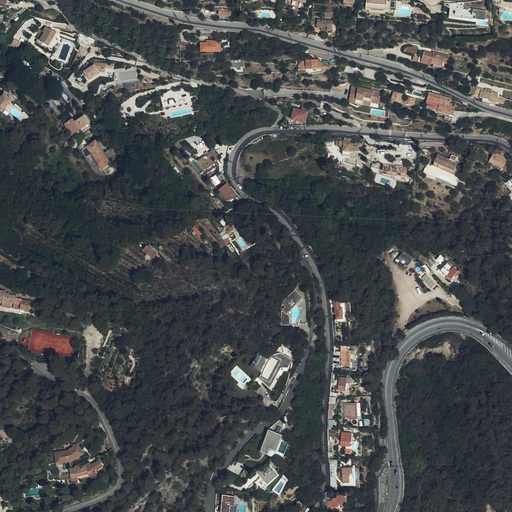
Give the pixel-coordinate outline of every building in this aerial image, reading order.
[(461,9),(449,7),(448,14),(485,19),(487,9),(473,7),(473,9),(461,8),(461,9)] [(326,26),(326,31),(332,31),(331,20),(316,20),(316,28),(321,28),(321,26),(326,26)] [(46,25),(43,29),(43,30),(41,33),(36,40),(42,44),(44,42),(49,45),(57,33),(46,25)] [(93,47),(95,44),(80,39),(79,42),(93,47)] [(221,39),(211,39),(211,42),(206,42),(201,42),(201,50),(222,50),(221,39)] [(423,60),(421,60),(420,65),(432,67),(432,65),(443,68),(444,64),(445,64),(445,63),(446,63),(446,61),(449,62),(450,57),(437,54),(436,56),(434,56),(424,54),(423,60)] [(306,69),(312,69),(312,67),(321,67),(320,62),(320,59),(306,59),(306,60),(301,60),(301,61),(300,61),(300,64),(298,64),(299,70),(306,69)] [(84,73),(89,80),(100,72),(106,73),(107,65),(96,64),(95,64),(94,66),(84,73)] [(188,86),(160,92),(163,108),(191,101),(188,86)] [(355,102),(355,103),(363,104),(363,99),(371,101),(378,102),(380,90),(358,86),(357,89),(351,88),(349,96),(353,97),(356,97),(355,102)] [(427,90),(415,87),(413,92),(414,93),(425,97),(427,90)] [(489,91),(489,89),(477,87),(476,94),(480,95),(483,96),(483,97),(482,101),(484,101),(497,104),(497,105),(499,93),(489,91)] [(403,93),(395,90),(392,98),(400,101),(403,93)] [(0,109),(2,111),(12,99),(4,92),(0,97),(0,109)] [(49,95),(59,107),(62,105),(52,92),(49,95)] [(452,98),(429,92),(428,99),(440,102),(440,104),(435,104),(434,107),(431,106),(430,108),(451,113),(452,108),(456,109),(456,106),(453,106),(453,103),(450,103),(452,98)] [(406,102),(414,104),(415,98),(407,96),(406,102)] [(304,109),(301,109),(294,107),(291,118),(306,121),(308,110),(306,110),(307,109),(304,108),(304,109)] [(79,118),(75,121),(80,129),(83,127),(84,129),(90,126),(89,124),(89,123),(80,111),(76,113),(79,118)] [(73,122),(74,121),(74,120),(73,120),(72,118),(63,123),(71,134),(79,130),(73,122)] [(86,140),(90,137),(88,134),(77,141),(81,147),(86,144),(88,144),(86,140)] [(341,162),(342,163),(344,156),(342,156),(342,154),(349,155),(350,150),(357,151),(358,147),(360,147),(361,146),(361,145),(362,144),(352,143),(353,137),(344,136),(344,139),(337,139),(337,140),(333,140),(326,141),(326,145),(331,145),(329,156),(330,158),(333,160),(334,160),(336,161),(338,161),(341,162)] [(111,163),(104,153),(96,139),(92,141),(90,137),(86,140),(88,144),(86,144),(91,152),(101,169),(102,168),(111,163)] [(86,155),(91,152),(86,144),(81,147),(86,155)] [(459,156),(463,158),(466,159),(468,154),(453,147),(451,152),(454,154),(459,156)] [(112,148),(104,153),(111,163),(102,168),(108,178),(114,174),(113,173),(115,172),(114,171),(120,167),(120,165),(122,163),(112,148)] [(197,158),(206,171),(219,162),(217,158),(212,162),(208,157),(206,153),(214,148),(197,158)] [(206,153),(208,157),(216,151),(214,148),(206,153)] [(212,162),(217,158),(219,156),(216,151),(208,157),(212,162)] [(503,168),(504,167),(505,164),(508,158),(501,154),(495,151),(492,157),(489,156),(487,159),(503,168)] [(439,167),(441,163),(455,169),(459,162),(461,162),(463,158),(459,156),(459,157),(453,155),(452,157),(451,159),(449,158),(439,154),(438,157),(436,156),(434,160),(436,161),(434,165),(439,167)] [(441,163),(439,167),(454,173),(455,169),(441,163)] [(229,200),(236,195),(227,181),(224,183),(217,188),(219,192),(225,200),(229,200)] [(218,205),(221,203),(215,194),(212,197),(218,205)] [(192,220),(200,229),(202,228),(195,219),(192,220)] [(202,239),(203,238),(202,236),(203,235),(194,227),(195,226),(192,224),(189,227),(202,239)] [(232,226),(230,228),(227,229),(226,231),(229,235),(233,232),(235,231),(232,226)] [(150,245),(144,251),(152,260),(158,253),(150,245)] [(402,252),(398,258),(409,264),(413,258),(402,252)] [(450,276),(460,270),(452,259),(443,266),(450,276)] [(417,279),(412,281),(414,295),(420,294),(417,279)] [(5,289),(0,287),(0,298),(0,299),(0,304),(7,306),(8,301),(12,302),(11,307),(22,309),(27,310),(29,301),(14,297),(15,294),(8,293),(8,292),(4,291),(5,289)] [(303,299),(293,290),(280,303),(280,325),(291,324),(292,313),(303,299)] [(336,313),(337,321),(342,321),(341,307),(339,307),(339,301),(338,298),(330,299),(331,306),(334,306),(334,313),(336,313)] [(10,333),(0,328),(0,334),(15,341),(18,337),(13,334),(12,335),(10,334),(10,333)] [(259,351),(252,364),(262,370),(259,377),(269,387),(279,369),(280,367),(280,366),(281,366),(287,366),(291,357),(279,351),(270,354),(269,356),(259,351)] [(340,364),(348,364),(348,357),(351,357),(351,351),(340,351),(340,364)] [(338,389),(347,390),(347,388),(348,383),(345,383),(346,377),(339,377),(338,389)] [(75,386),(80,389),(84,384),(78,380),(75,386)] [(259,397),(255,391),(249,392),(252,399),(259,397)] [(345,403),(346,417),(357,417),(357,403),(345,403)] [(283,421),(279,420),(268,429),(282,433),(283,421)] [(281,434),(267,429),(262,445),(264,446),(268,432),(279,434),(275,449),(270,447),(269,454),(273,455),(276,453),(281,434)] [(279,434),(268,432),(264,446),(262,445),(261,451),(269,454),(270,447),(275,449),(279,434)] [(341,432),(341,445),(351,446),(351,432),(341,432)] [(68,452),(54,453),(55,465),(73,463),(84,454),(77,446),(68,452)] [(105,460),(97,453),(92,459),(102,467),(105,460)] [(78,479),(79,480),(91,478),(92,480),(98,476),(95,471),(97,469),(95,466),(92,468),(89,464),(83,468),(81,468),(79,468),(77,466),(76,467),(74,467),(74,469),(71,469),(72,480),(78,479)] [(271,466),(260,475),(268,483),(277,474),(271,466)] [(343,485),(354,484),(353,467),(342,467),(343,485)] [(206,476),(212,479),(216,472),(209,469),(206,476)] [(334,499),(333,499),(330,502),(329,501),(326,504),(332,509),(335,506),(337,508),(345,498),(342,495),(338,495),(334,499)] [(223,496),(222,508),(225,509),(224,511),(235,511),(237,505),(234,505),(235,497),(223,496)]
